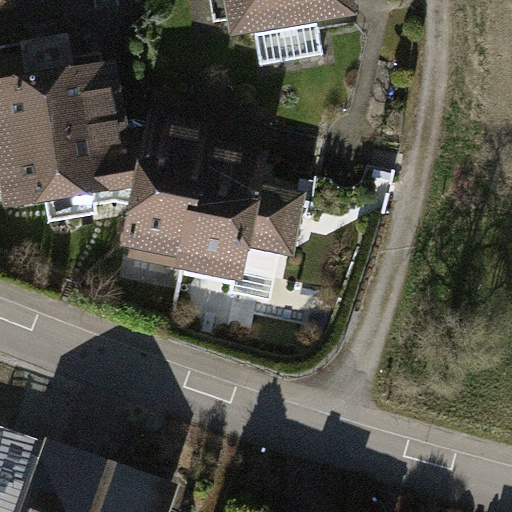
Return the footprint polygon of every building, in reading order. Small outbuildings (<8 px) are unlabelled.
[(372,0),(222,0),(227,34),(374,16),(372,0)] [(101,60),(0,74),(0,132),(109,118),(101,60)] [(230,138),(151,116),(114,253),(189,274),(230,138)] [(109,118),(0,132),(0,208),(120,193),(109,118)] [(305,156),(230,138),(189,274),(267,297),(305,156)] [(33,511),(178,511),(187,487),(57,443),(33,511)]
